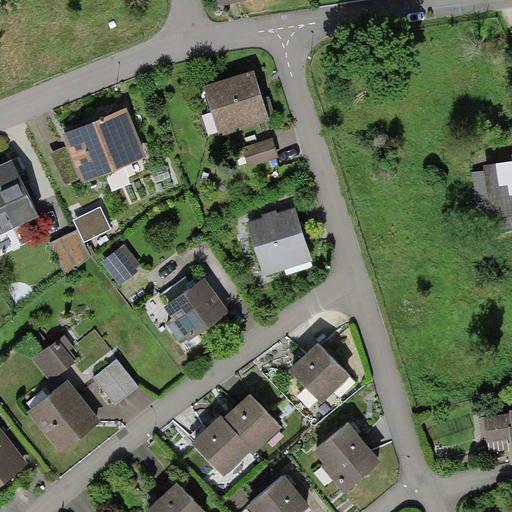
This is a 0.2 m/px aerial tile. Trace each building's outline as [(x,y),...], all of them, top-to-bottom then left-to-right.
[(254,71),(203,86),(212,112),(202,115),(208,135),(218,132),(219,137),(270,121),(269,118),(276,116),(270,95),(262,98),(254,71)] [(127,108),(62,133),(67,146),(49,153),(65,185),(81,179),(82,183),(147,157),(127,108)] [(278,157),(272,138),(242,148),(248,167),(278,157)] [(12,161),(0,166),(0,235),(39,217),(12,161)] [(511,161),(483,165),(484,170),(473,172),(480,225),(491,224),(492,231),(511,227),(511,161)] [(112,230),(101,206),(73,220),(78,229),(85,243),(112,230)] [(263,218),(246,223),(264,277),(313,261),(295,208),(277,213),(276,210),(262,215),(263,218)] [(85,243),(78,229),(50,243),(65,276),(91,257),(85,243)] [(102,262),(120,285),(138,271),(136,268),(140,264),(124,244),(102,262)] [(230,312),(205,278),(164,307),(172,318),(166,323),(181,345),(188,340),(189,341),(230,312)] [(80,356),(65,335),(32,359),(48,382),(76,362),(74,360),(80,356)] [(350,377),(318,343),(290,371),(322,404),(350,377)] [(118,357),(92,379),(114,405),(140,383),(118,357)] [(64,380),(26,414),(59,449),(96,415),(64,380)] [(281,428),(249,395),(224,418),(221,416),(192,444),(224,477),(249,454),(252,457),(281,428)] [(510,413),(483,417),(486,443),(511,440),(511,449),(511,410),(510,410),(510,413)] [(381,463),(348,423),(313,452),(324,465),(321,467),(343,494),(381,463)] [(0,427),(0,484),(28,463),(0,427)] [(303,511),(310,507),(285,476),(247,506),(251,511),(303,511)] [(204,511),(178,484),(145,511),(204,511)]
